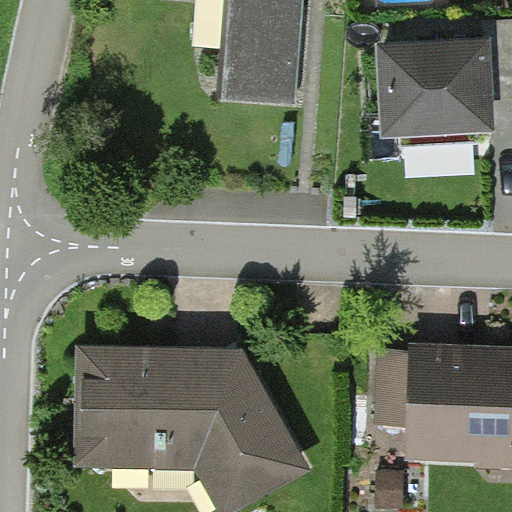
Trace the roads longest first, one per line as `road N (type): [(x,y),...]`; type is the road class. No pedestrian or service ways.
road 1 (residential): [(511,263),(27,247)]
road 2 (residential): [(1,511),(8,318),(27,247)]
road 3 (residential): [(27,247),(15,183),(50,0)]
